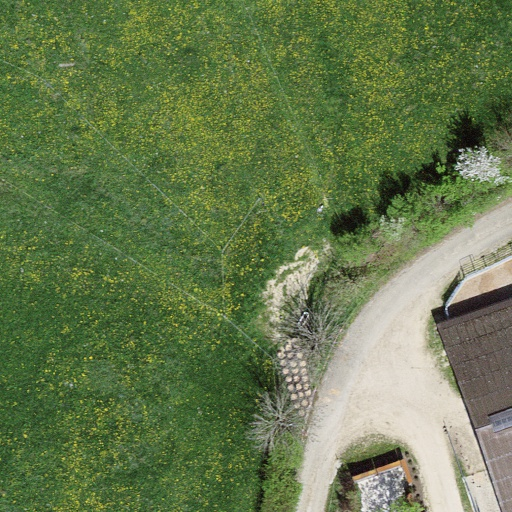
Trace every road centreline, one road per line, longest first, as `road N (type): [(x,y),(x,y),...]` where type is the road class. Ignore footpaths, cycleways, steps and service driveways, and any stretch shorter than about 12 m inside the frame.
road 1 (track): [(458,511),(410,378),(363,335)]
road 2 (track): [(511,217),(413,278),(363,335)]
road 3 (track): [(363,335),(320,449),(310,511)]
